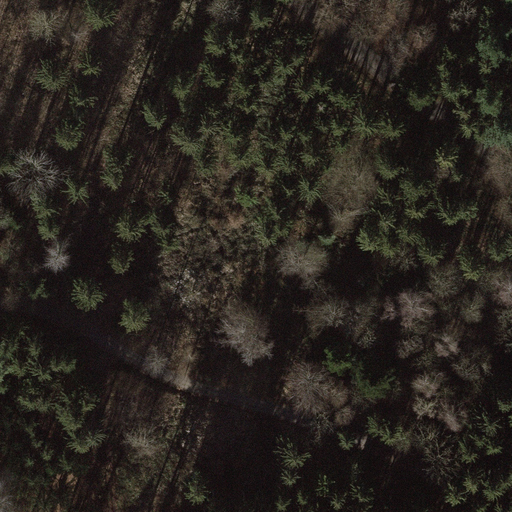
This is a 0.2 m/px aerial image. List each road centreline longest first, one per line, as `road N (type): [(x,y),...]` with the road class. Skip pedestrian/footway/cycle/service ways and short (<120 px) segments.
road 1 (track): [(0,303),(28,303),(225,395),(343,429),(454,483),(511,501)]
road 2 (unclassified): [(292,0),(511,170)]
road 3 (track): [(0,168),(47,239),(77,323)]
